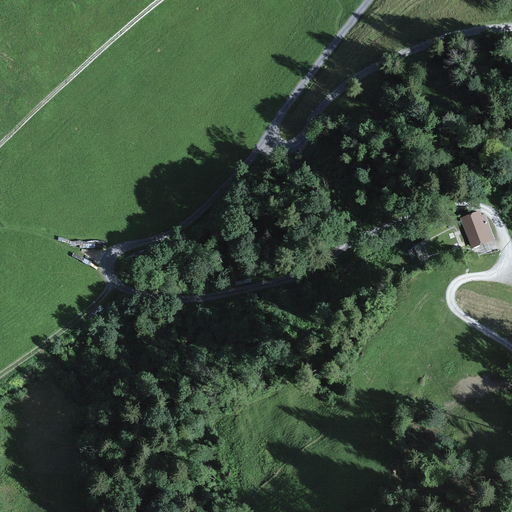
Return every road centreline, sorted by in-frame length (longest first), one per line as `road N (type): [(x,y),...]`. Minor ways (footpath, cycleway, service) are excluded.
road 1 (track): [(116,247),(112,278),(139,295),(200,297),(280,279),(430,205),(477,204),(498,218),(510,261),(502,271),(459,283),(454,299),(459,311),(511,347)]
road 2 (track): [(511,24),(459,34),(357,77),(296,144),(283,146),(268,138),(372,0)]
road 3 (trunk): [(511,117),(260,62),(104,0)]
road 4 (track): [(163,0),(0,149)]
road 5 (track): [(268,138),(185,227),(116,247)]
road 6 (track): [(112,278),(85,315),(0,379)]
